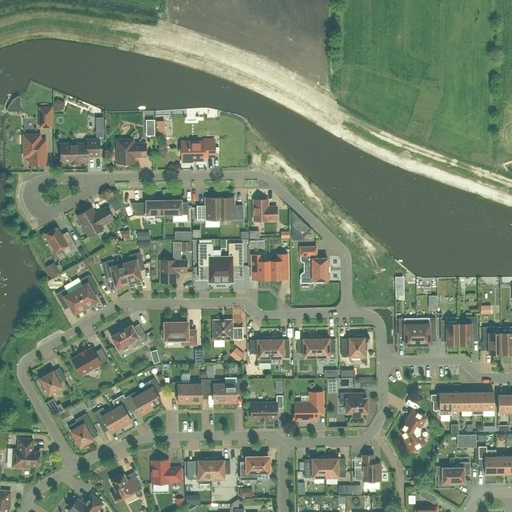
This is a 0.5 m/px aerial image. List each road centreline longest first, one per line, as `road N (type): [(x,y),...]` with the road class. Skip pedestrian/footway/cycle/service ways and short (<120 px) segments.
road 1 (residential): [(76,469),(19,369),(121,303),(244,301),(259,315),(347,314)]
road 2 (residential): [(101,178),(265,176),(343,249),(347,314)]
road 3 (residential): [(76,469),(136,440),(268,434),(282,441)]
road 4 (residential): [(282,441),(357,439),(373,431),(383,414),(382,361)]
road 5 (residential): [(511,377),(477,377),(460,360),(382,361)]
